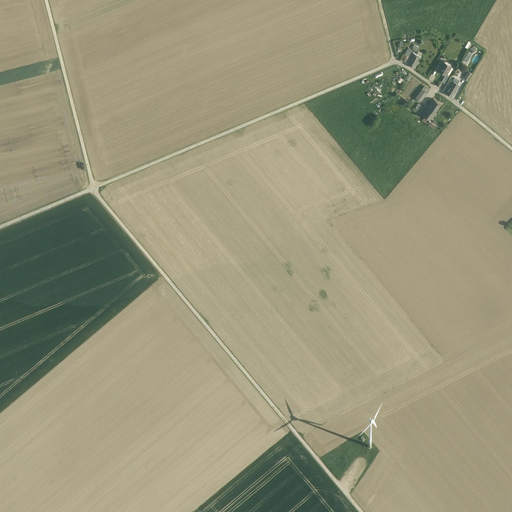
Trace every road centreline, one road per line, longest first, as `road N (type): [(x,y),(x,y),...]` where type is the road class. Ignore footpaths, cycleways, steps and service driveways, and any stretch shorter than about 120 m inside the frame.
road 1 (unclassified): [(511,148),(394,61),(93,187)]
road 2 (unclassified): [(362,511),(93,187)]
road 3 (track): [(45,0),(93,187)]
